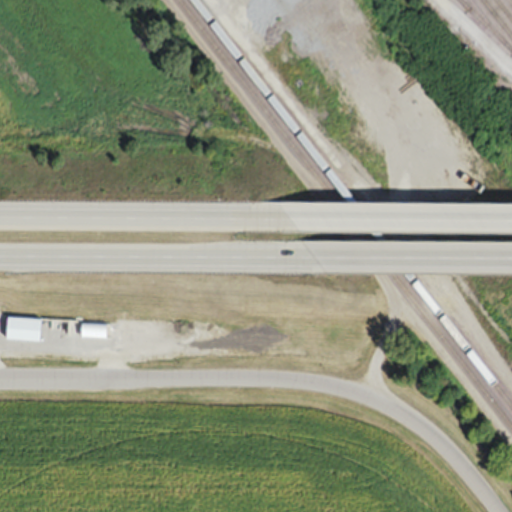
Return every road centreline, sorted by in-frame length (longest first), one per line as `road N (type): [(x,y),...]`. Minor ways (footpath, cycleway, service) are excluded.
road 1 (residential): [(0,383),(274,377),(333,384),(415,420),(499,511)]
road 2 (trunk): [(0,258),(316,257)]
road 3 (trunk): [(293,217),(0,214)]
road 4 (trunk): [(511,219),(293,217)]
road 5 (trunk): [(316,257),(511,258)]
